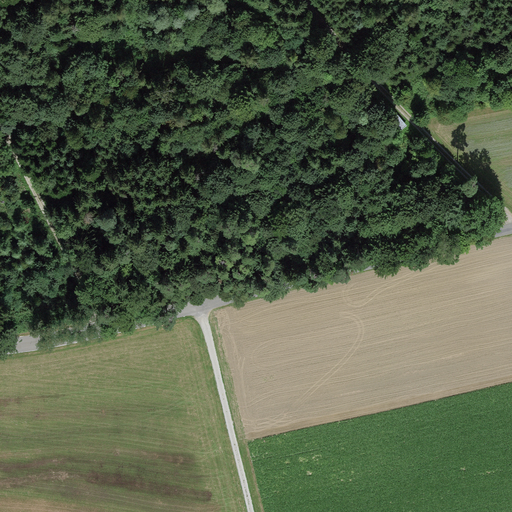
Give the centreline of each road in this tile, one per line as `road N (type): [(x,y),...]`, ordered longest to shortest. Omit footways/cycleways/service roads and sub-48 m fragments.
road 1 (residential): [(0,346),(511,228)]
road 2 (track): [(303,0),(511,220)]
road 3 (track): [(0,123),(104,328)]
road 4 (track): [(200,305),(251,511)]
